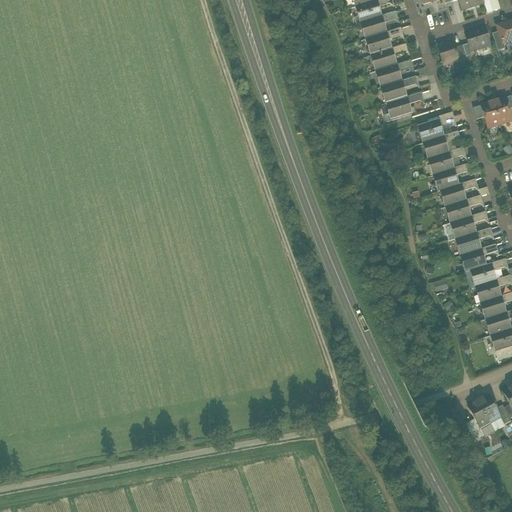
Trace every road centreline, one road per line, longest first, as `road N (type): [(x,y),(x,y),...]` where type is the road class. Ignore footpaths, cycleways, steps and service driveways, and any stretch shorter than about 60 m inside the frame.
road 1 (secondary): [(449,511),(334,272),(238,0)]
road 2 (unclassified): [(0,488),(352,425),(511,368)]
